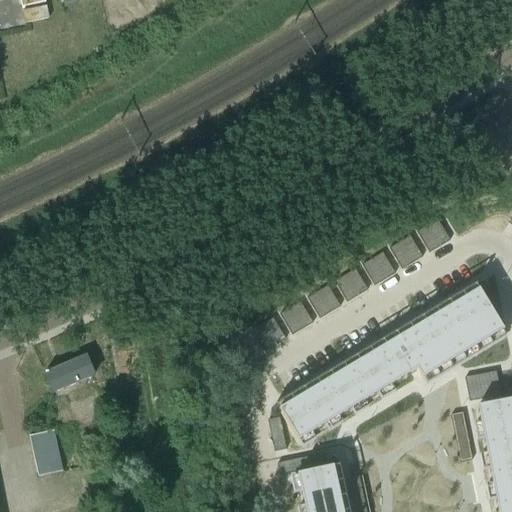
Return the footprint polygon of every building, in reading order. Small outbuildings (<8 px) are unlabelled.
[(44,0),(19,0),(22,8),(46,3),(44,0)] [(47,7),(22,12),(25,25),(49,19),(47,7)] [(427,227),(431,234),(441,228),(437,221),(427,227)] [(431,234),(427,227),(416,233),(420,240),(431,234)] [(445,235),(441,228),(431,234),(435,241),(445,235)] [(425,247),(435,241),(431,234),(420,240),(425,247)] [(435,241),(439,248),(449,242),(445,235),(435,241)] [(399,244),(403,250),(414,244),(409,237),(399,244)] [(429,254),(439,248),(435,241),(425,247),(429,254)] [(389,250),(393,257),(403,250),(399,244),(389,250)] [(407,257),(418,251),(414,244),(403,250),(407,257)] [(407,257),(403,250),(393,257),(397,264),(407,257)] [(407,257),(412,264),(422,258),(418,251),(407,257)] [(382,254),(372,260),(376,267),(386,261),(382,254)] [(412,264),(407,257),(397,264),(401,271),(412,264)] [(366,273),(376,267),(372,260),(361,266),(366,273)] [(380,274),(390,267),(386,261),(376,267),(380,274)] [(376,267),(366,273),(370,280),(380,274),(376,267)] [(380,274),(384,281),(394,274),(390,267),(380,274)] [(344,276),(348,283),(359,277),(354,270),(344,276)] [(384,281),(380,274),(370,280),(374,287),(384,281)] [(338,290),(348,283),(344,276),(334,283),(338,290)] [(363,284),(359,277),(348,283),(353,290),(363,284)] [(338,290),(342,296),(353,290),(348,283),(338,290)] [(363,284),(353,290),(357,297),(367,291),(363,284)] [(317,293),(321,300),(331,294),(327,287),(317,293)] [(346,303),(357,297),(353,290),(342,296),(346,303)] [(502,332),(478,291),(278,411),(297,443),(416,371),(421,380),(502,332)] [(311,306),(321,300),(317,293),(307,299),(311,306)] [(335,301),(331,294),(321,300),(325,307),(335,301)] [(315,313),(325,307),(321,300),(311,306),(315,313)] [(340,307),(335,301),(325,307),(329,314),(340,307)] [(300,303),(290,309),(294,316),(304,310),(300,303)] [(325,307),(315,313),(319,320),(329,314),(325,307)] [(279,315),(283,322),(294,316),(290,309),(279,315)] [(294,316),(298,323),(308,317),(304,310),(294,316)] [(298,323),(294,316),(283,322),(288,329),(298,323)] [(308,317),(298,323),(302,330),(312,324),(308,317)] [(266,333),(277,326),(272,320),(262,326),(266,333)] [(292,336),(302,330),(298,323),(288,329),(292,336)] [(252,332),(256,339),(266,333),(262,326),(252,332)] [(266,333),(270,340),(281,333),(277,326),(266,333)] [(270,340),(266,333),(256,339),(260,346),(270,340)] [(285,340),(281,333),(270,340),(275,346),(285,340)] [(270,340),(260,346),(264,353),(275,346),(270,340)] [(48,372),(44,373),(52,394),(93,377),(85,358),(48,373),(48,372)] [(496,373),(488,374),(490,386),(498,385),(496,373)] [(480,376),(482,388),(490,386),(488,374),(480,376)] [(482,388),(480,376),(472,377),(475,389),(482,388)] [(475,389),(472,377),(464,379),(467,391),(475,389)] [(490,386),(492,398),(500,396),(498,385),(490,386)] [(482,388),(485,399),(492,398),(490,386),(482,388)] [(477,401),(485,399),(482,388),(475,389),(477,401)] [(475,389),(467,391),(469,402),(477,401),(475,389)] [(511,511),(511,397),(476,405),(496,511),(511,511)] [(450,416),(452,424),(464,422),(463,414),(450,416)] [(267,421),(269,429),(281,427),(279,419),(267,421)] [(466,429),(464,422),(452,424),(454,432),(466,429)] [(269,429),(271,437),(282,435),(281,427),(269,429)] [(466,429),(454,432),(455,440),(467,437),(466,429)] [(35,477),(57,472),(48,432),(26,437),(35,477)] [(284,443),(282,435),(271,437),(272,445),(284,443)] [(457,448),(469,445),(467,437),(455,440),(457,448)] [(284,443),(272,445),(274,453),(286,450),(284,443)] [(457,448),(458,456),(471,453),(469,445),(457,448)] [(472,461),(471,453),(458,456),(460,463),(472,461)] [(316,456),(319,468),(326,466),(324,454),(316,456)] [(308,458),(311,470),(319,468),(316,456),(308,458)] [(311,470),(308,458),(300,460),(303,471),(311,470)] [(292,461),(295,473),(303,471),(300,460),(292,461)] [(285,463),(287,475),(295,473),(292,461),(285,463)] [(279,476),(287,475),(285,463),(277,465),(279,476)] [(341,511),(333,469),(296,477),(304,511),(341,511)] [(349,479),(351,487),(363,485),(361,477),(349,479)] [(351,487),(353,495),(365,492),(363,485),(351,487)] [(367,500),(365,492),(353,495),(355,503),(367,500)] [(356,511),(368,508),(367,500),(355,503),(356,511)]
